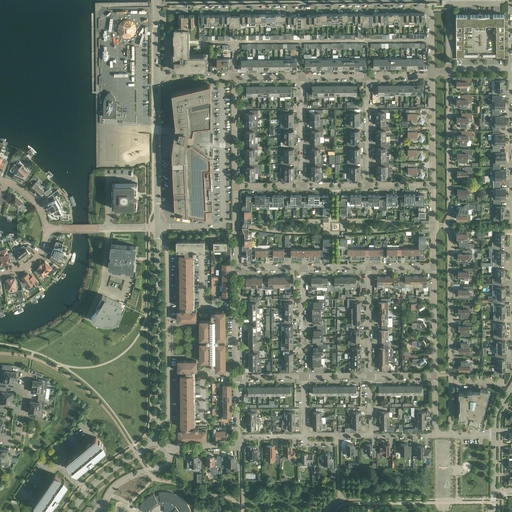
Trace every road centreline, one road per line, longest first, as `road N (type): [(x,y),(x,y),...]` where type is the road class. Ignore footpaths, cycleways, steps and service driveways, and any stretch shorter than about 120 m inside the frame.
road 1 (residential): [(165,16),(432,10)]
road 2 (residential): [(157,227),(222,227),(222,85)]
road 3 (tertiary): [(157,244),(158,418)]
road 4 (residential): [(445,224),(448,68)]
road 5 (residential): [(450,375),(445,224)]
road 6 (tertiary): [(156,206),(156,78)]
